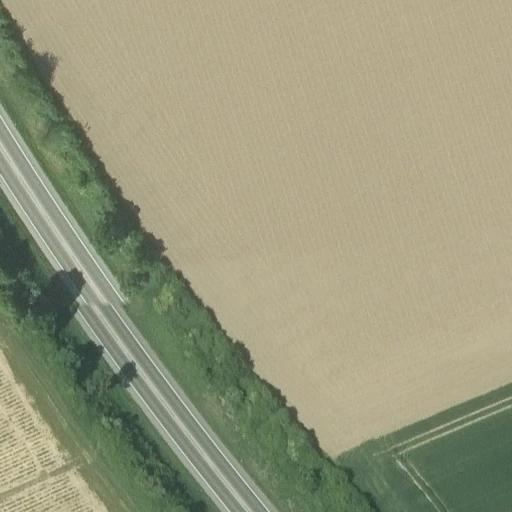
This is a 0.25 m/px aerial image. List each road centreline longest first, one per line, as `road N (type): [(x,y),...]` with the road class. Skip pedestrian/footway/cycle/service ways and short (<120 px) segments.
road 1 (primary): [(258,511),(144,365),(0,148)]
road 2 (track): [(152,511),(0,299)]
